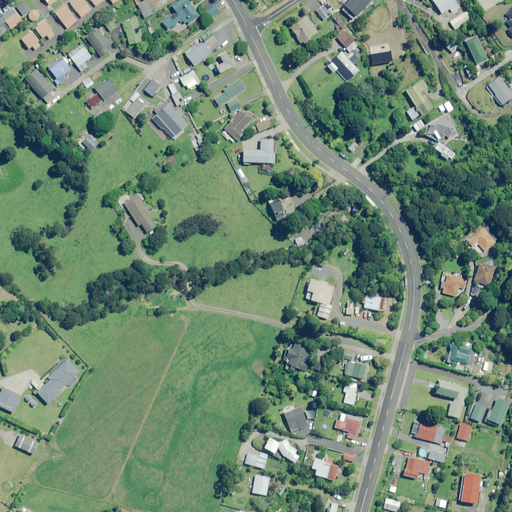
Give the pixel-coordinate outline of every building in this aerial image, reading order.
[(92,9),(84,0),(70,0),(69,1),(81,17),(92,9)] [(154,14),(147,0),(138,5),(145,18),(154,14)] [(200,16),(188,0),(180,0),(172,6),(177,12),(163,22),(169,29),(182,20),(185,24),(187,22),(189,24),(200,16)] [(349,0),(344,5),(345,7),(343,9),(345,12),(349,16),(352,13),(356,17),(372,0),(349,0)] [(432,0),(442,14),(449,9),(452,12),(459,7),(454,0),(432,0)] [(29,10),(25,4),(19,8),(24,14),(29,10)] [(77,21),(65,4),(55,12),(67,28),(77,21)] [(220,11),(215,5),(206,12),(210,18),(220,11)] [(330,15),(324,7),(318,13),(324,20),(330,15)] [(39,18),(40,16),(40,14),(39,12),(37,11),(36,10),(34,10),(32,10),(31,11),(29,12),(28,13),(28,15),(28,17),(29,19),(30,20),(32,21),(34,21),(35,21),(37,20),(38,19),(39,18)] [(473,18),(469,10),(450,21),(454,29),(473,18)] [(0,24),(0,35),(1,37),(11,29),(22,20),(16,12),(5,21),(0,24)] [(311,40),(309,38),(318,32),(308,17),(291,28),(300,43),(302,42),(304,45),(311,40)] [(142,41),(136,19),(120,23),(123,32),(126,31),(129,45),(142,41)] [(49,39),(55,35),(52,31),(53,30),(46,20),(35,29),(42,38),(46,35),(49,39)] [(116,27),(113,22),(107,27),(110,32),(116,27)] [(109,44),(99,29),(87,38),(101,57),(110,50),(107,46),(109,44)] [(215,35),(210,29),(201,37),(205,43),(215,35)] [(355,40),(346,30),(338,38),(347,47),(351,52),(358,46),(353,41),(355,40)] [(35,53),(42,47),(37,41),(39,40),(32,31),(21,39),(29,49),(32,46),(34,48),(32,50),(35,53)] [(488,59),(476,36),(465,41),(477,65),(488,59)] [(212,54),(204,43),(194,49),(192,47),(184,51),(194,66),(212,54)] [(92,57),(82,45),(69,54),(81,72),(88,67),(84,63),(92,57)] [(60,52),(55,48),(52,51),(56,56),(60,52)] [(230,60),(226,52),(219,55),(221,61),(215,64),(219,73),(235,66),(232,59),(230,60)] [(352,52),(346,57),(342,53),(327,66),(333,73),(336,70),(341,75),(343,73),(349,80),(359,71),(353,65),(359,59),(352,52)] [(71,70),(62,57),(48,67),(56,79),(54,80),(58,86),(67,79),(64,75),(71,70)] [(26,78),(43,98),(48,104),(56,97),(50,91),(54,88),(37,69),(26,78)] [(200,82),(193,70),(179,79),(184,86),(186,85),(188,89),(200,82)] [(94,84),(90,77),(82,82),(87,88),(94,84)] [(511,97),(511,93),(500,77),(487,87),(501,106),(511,97)] [(92,109),(104,100),(105,101),(119,90),(111,79),(106,83),(104,81),(95,88),(97,90),(87,97),(88,99),(86,101),(92,109)] [(161,86),(153,79),(144,90),(152,97),(161,86)] [(246,89),(240,79),(224,90),(225,92),(215,99),(220,106),(246,89)] [(428,88),(423,79),(405,91),(415,106),(406,111),(412,120),(421,114),(421,115),(433,108),(422,91),(428,88)] [(184,102),(174,83),(168,86),(177,106),(184,102)] [(128,101),(132,104),(126,112),(134,118),(147,103),(139,96),(140,95),(136,91),(128,101)] [(241,108),(237,99),(227,103),(231,112),(241,108)] [(184,113),(172,101),(153,118),(172,139),(188,125),(180,117),(184,113)] [(252,119),(242,110),(224,129),(237,140),(244,133),(242,130),(252,119)] [(458,133),(448,114),(429,125),(438,140),(447,135),(449,139),(458,133)] [(425,126),(421,119),(412,125),(417,131),(425,126)] [(254,133),(259,131),(272,126),(269,120),(257,125),(257,126),(252,128),(254,133)] [(129,123),(125,126),(131,135),(135,132),(129,123)] [(91,152),(98,145),(94,141),(96,140),(90,133),(86,137),(83,135),(76,142),(82,149),(86,146),(91,152)] [(197,137),(191,139),(195,148),(204,144),(200,133),(196,135),(197,137)] [(275,140),(261,140),(260,150),(244,150),(243,162),(275,163),(276,153),(274,153),(275,140)] [(456,153),(439,143),(435,149),(441,153),(440,155),(447,159),(449,157),(452,159),(456,153)] [(144,205),(138,195),(124,203),(139,226),(141,224),(146,233),(156,226),(143,206),(144,205)] [(285,216),(279,200),(270,203),(276,219),(285,216)] [(296,212),(293,205),(285,209),(288,215),(296,212)] [(495,243),(482,228),(468,240),(474,247),(478,243),(485,251),(495,243)] [(483,265),(480,264),(474,281),(489,286),(495,268),(484,264),(483,265)] [(466,280),(447,275),(442,293),(456,297),(458,287),(464,289),(466,280)] [(327,283),(310,279),(305,299),(320,302),(317,316),(328,319),(332,305),(329,305),(333,287),(326,285),(327,283)] [(388,299),(363,294),(361,302),(365,303),(364,307),(386,312),(388,299)] [(466,366),(466,370),(465,371),(473,373),(475,364),(473,364),(474,355),(478,355),(478,352),(470,350),(471,344),(451,341),(447,363),(459,365),(466,366)] [(310,348),(294,343),(292,350),(289,349),(286,358),(289,359),(287,366),(295,368),(306,371),(309,360),(307,359),(310,348)] [(354,351),(344,349),(343,357),(352,359),(354,351)] [(80,372),(68,359),(48,377),(51,380),(37,392),(48,404),(63,390),(61,389),(80,372)] [(342,369),(346,370),(345,375),(366,379),(369,366),(348,362),(343,361),(342,369)] [(489,365),(482,362),(480,370),(487,372),(489,365)] [(501,364),(493,363),(491,373),(504,376),(505,371),(500,370),(501,364)] [(448,416),(461,419),(469,388),(440,381),(436,394),(452,398),(448,416)] [(357,384),(349,382),(348,387),(344,386),(343,391),(346,392),(343,402),(354,405),(358,390),(356,390),(357,384)] [(338,389),(331,387),(329,395),(335,397),(338,389)] [(22,396),(4,388),(0,395),(0,406),(14,413),(22,396)] [(29,394),(25,398),(34,408),(38,404),(29,394)] [(510,402),(498,397),(489,420),(488,422),(496,426),(497,424),(501,425),(510,402)] [(486,408),(477,404),(471,418),(480,422),(486,408)] [(308,426),(301,407),(285,413),(291,432),(308,426)] [(362,419),(341,413),(339,420),(337,419),(334,428),(347,432),(346,437),(356,440),(362,419)] [(445,428),(415,420),(411,436),(441,444),(442,441),(450,443),(452,436),(443,434),(445,428)] [(472,426),(460,424),(457,438),(469,441),(472,426)] [(292,447),(287,439),(280,443),(269,438),(264,448),(275,453),(278,447),(282,455),(295,463),(299,456),(295,454),(297,450),(292,447)] [(446,454),(434,451),(432,460),(444,462),(446,454)] [(268,455),(259,453),(258,456),(248,454),(245,464),(264,469),(268,455)] [(356,456),(346,453),(344,460),(354,462),(356,456)] [(333,458),(327,456),(325,462),(314,458),(311,468),(316,470),(314,475),(335,481),(336,476),(339,477),(341,472),(338,471),(339,466),(331,464),(333,458)] [(431,463),(409,457),(406,469),(404,468),(402,475),(417,479),(419,472),(428,475),(431,463)] [(481,477),(464,473),(458,500),(475,504),(478,492),(480,492),(481,486),(479,486),(481,477)] [(269,477),(256,475),(253,493),(266,495),(269,477)] [(397,511),(400,502),(386,498),(383,508),(397,511)] [(447,501),(441,500),(439,506),(445,508),(447,501)]
